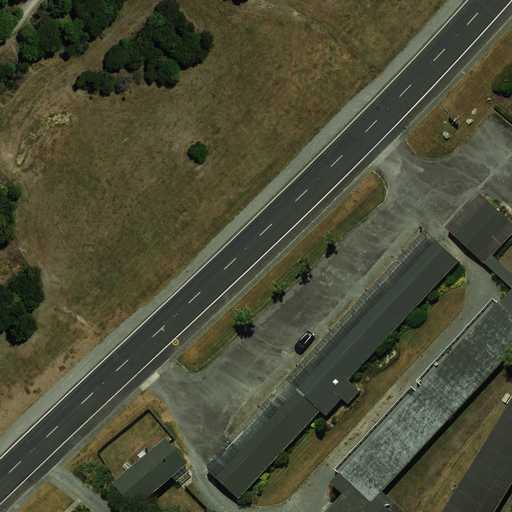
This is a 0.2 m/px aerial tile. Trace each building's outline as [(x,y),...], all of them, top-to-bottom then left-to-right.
[(511,219),(491,198),(455,232),(482,259),(511,229),(511,219)] [(433,229),(205,465),(236,495),(464,258),(433,229)] [(510,326),(484,303),(303,511),(398,511),(370,488),(510,326)] [(511,387),(439,511),(492,511),(511,478),(511,387)] [(170,435),(117,481),(138,505),(190,459),(170,435)]
